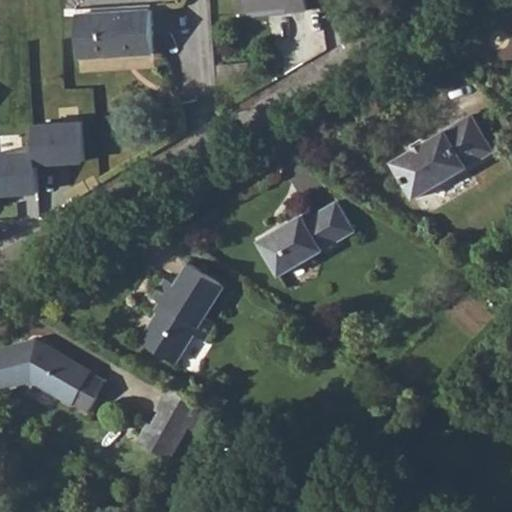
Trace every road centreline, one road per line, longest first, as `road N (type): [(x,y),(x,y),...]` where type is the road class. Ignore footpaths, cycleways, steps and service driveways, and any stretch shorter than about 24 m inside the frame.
road 1 (residential): [(0,264),(442,0)]
road 2 (unknown): [(196,146),(195,0)]
